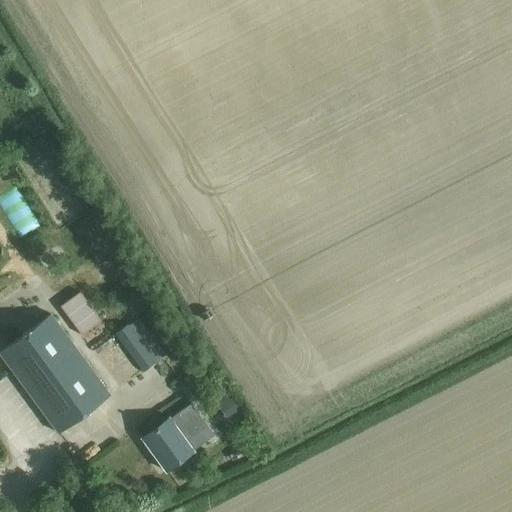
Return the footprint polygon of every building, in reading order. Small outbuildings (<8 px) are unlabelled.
[(79,292),(60,306),(81,335),(100,321),(79,292)] [(109,396),(50,313),(0,349),(0,356),(56,434),(109,396)] [(153,364),(126,326),(113,335),(140,373),(153,364)] [(221,398),(213,403),(227,422),(234,418),(243,411),(229,392),(221,398)] [(185,440),(206,425),(191,403),(140,439),(163,472),(192,451),(185,440)]
